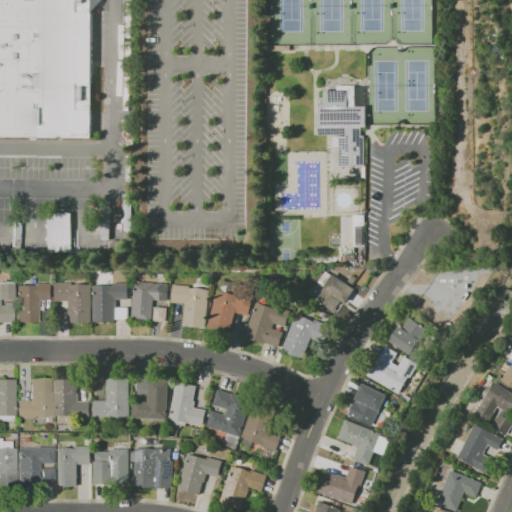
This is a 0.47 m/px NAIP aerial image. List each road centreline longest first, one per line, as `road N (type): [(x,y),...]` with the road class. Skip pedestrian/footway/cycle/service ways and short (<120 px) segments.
road 1 (residential): [(321,399),(219,360),(146,349),(0,349)]
road 2 (residential): [(278,511),(321,399),(433,231)]
